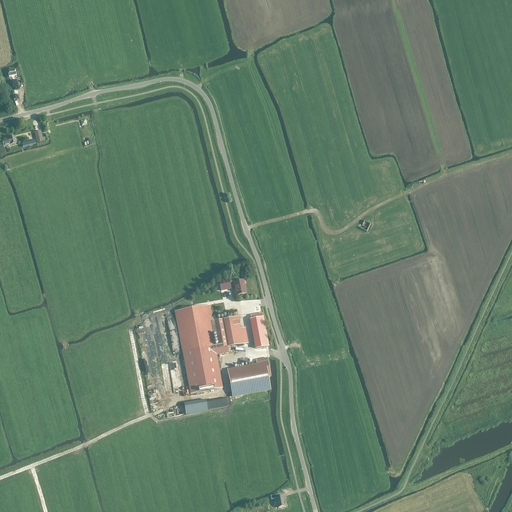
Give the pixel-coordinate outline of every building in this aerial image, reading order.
[(42,138),(40,131),(35,132),(38,143),(46,141),(45,137),(42,138)] [(16,143),(15,137),(1,141),(3,147),(16,143)] [(371,224),(364,221),(362,227),(361,229),(367,232),(371,224)] [(247,294),(243,280),(233,283),(236,296),(247,294)] [(228,290),(226,282),(219,284),(221,291),(228,290)] [(222,388),(216,355),(215,346),(212,332),(214,331),(213,322),(213,321),(210,306),(175,312),(190,394),(222,388)] [(228,347),(243,344),(248,343),(245,327),(240,328),(238,317),(223,320),(228,347)] [(254,323),(252,323),(257,345),(269,343),(264,317),(254,319),(254,323)] [(228,347),(223,320),(213,321),(213,322),(214,331),(217,346),(218,349),(228,347)] [(217,346),(215,346),(216,355),(229,353),(228,347),(218,349),(217,346)] [(257,365),(227,371),(232,397),(270,390),(268,377),(271,376),(267,358),(256,360),(257,365)] [(207,410),(227,407),(226,398),(206,402),(207,410)] [(183,404),(185,415),(207,411),(207,410),(206,402),(205,400),(183,404)] [(284,497),(281,497),(276,498),(276,499),(278,508),(286,507),(284,497)]
